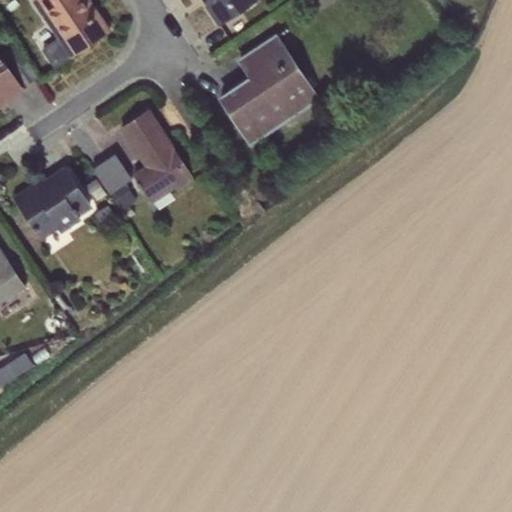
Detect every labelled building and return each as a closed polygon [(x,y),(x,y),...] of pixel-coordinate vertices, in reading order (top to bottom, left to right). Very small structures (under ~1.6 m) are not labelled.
[(42,49),(55,68),(109,31),(87,0),(30,0),(57,39),(42,49)] [(202,0),(219,25),(255,0),(202,0)] [(331,0),(306,0),(315,12),(331,0)] [(249,143),(317,99),(275,36),(239,60),(250,77),(220,98),(249,143)] [(0,103),(21,89),(0,58),(0,103)] [(190,175),(147,110),(120,128),(145,165),(131,174),(150,202),(190,175)] [(114,154),(92,168),(109,194),(108,194),(125,220),(134,214),(128,205),(135,200),(124,184),(131,179),(114,154)] [(43,180),(14,199),(41,240),(57,229),(60,233),(80,220),(78,216),(91,207),(65,169),(45,182),(43,180)] [(95,178),(84,185),(94,202),(106,194),(95,178)] [(108,203),(93,212),(103,228),(118,219),(108,203)] [(0,303),(24,287),(0,251),(0,303)] [(24,352),(0,367),(0,385),(32,365),(24,352)]
